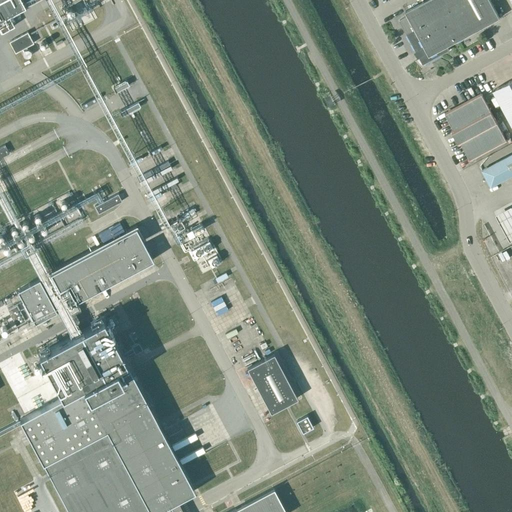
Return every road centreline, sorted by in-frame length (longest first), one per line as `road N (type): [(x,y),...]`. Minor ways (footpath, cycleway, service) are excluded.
road 1 (unclassified): [(511,425),(286,0)]
road 2 (unclassified): [(511,326),(476,261),(463,200),(412,101)]
